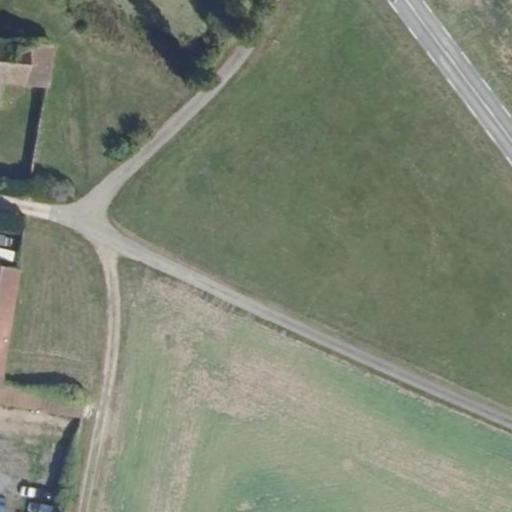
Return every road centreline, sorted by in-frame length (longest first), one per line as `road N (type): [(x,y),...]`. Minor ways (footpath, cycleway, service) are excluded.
road 1 (unclassified): [(511,421),(248,304),(83,218),(219,87),(273,0)]
road 2 (track): [(89,511),(120,331),(115,271),(83,218)]
road 3 (secondary): [(404,0),(511,140)]
